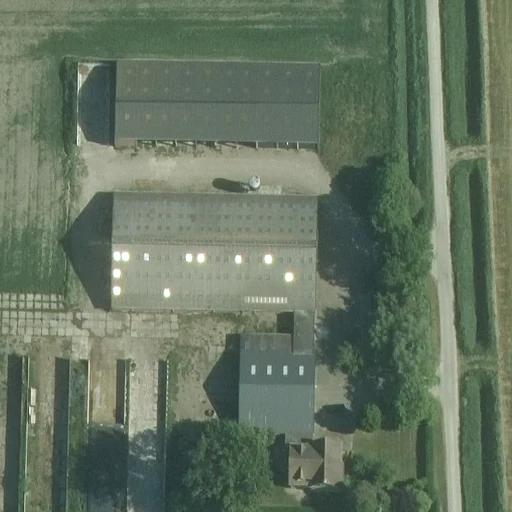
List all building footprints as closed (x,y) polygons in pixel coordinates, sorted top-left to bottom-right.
[(320,70),(115,67),(114,147),(318,151),(319,101),(320,70)] [(111,312),(294,315),(293,340),(313,340),(314,316),(315,316),(317,203),(113,199),(111,312)] [(313,340),(293,340),(240,339),(239,437),(286,437),(312,438),(313,438),(314,355),(313,356),(313,340)] [(66,412),(82,412),(82,424),(115,425),(116,348),(67,347),(66,412)] [(310,490),(310,493),(341,493),(341,476),(339,476),(339,450),(311,450),(312,438),(286,437),(285,450),(290,451),(290,489),(310,490)]
